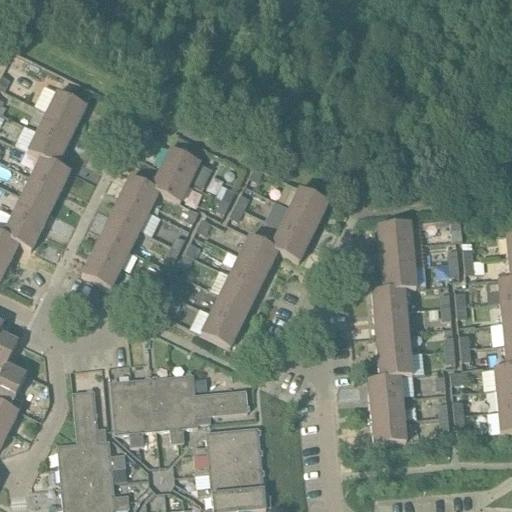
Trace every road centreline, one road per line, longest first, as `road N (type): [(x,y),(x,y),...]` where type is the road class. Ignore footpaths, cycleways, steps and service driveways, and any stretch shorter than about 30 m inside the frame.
road 1 (residential): [(336,511),(315,318),(339,243)]
road 2 (residential): [(17,468),(51,420),(57,374),(51,346),(34,325),(0,307)]
